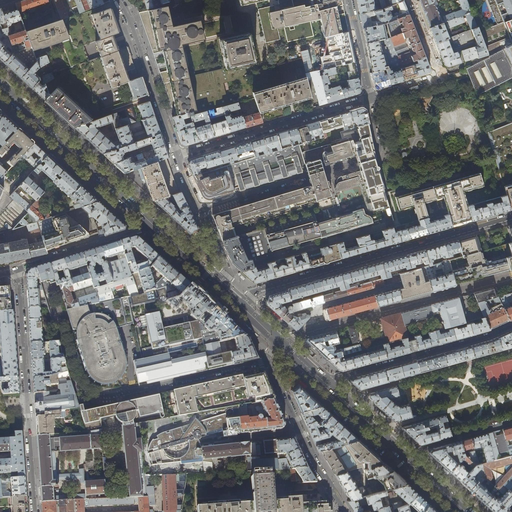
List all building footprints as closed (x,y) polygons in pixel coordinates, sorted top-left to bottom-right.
[(24,0),(15,3),(18,9),(20,17),(26,15),(26,16),(27,16),(25,10),(27,10),(30,13),(34,11),(34,10),(35,9),(34,7),(38,6),(40,12),(49,9),(47,3),(49,2),(48,2),(47,2),(46,0),(24,0)] [(64,0),(65,1),(68,1),(67,0),(54,0),(62,19),(68,17),(61,0),(64,0)] [(73,15),(84,11),(80,0),(67,0),(68,1),(73,15)] [(80,0),(84,11),(101,5),(104,4),(107,2),(110,1),(109,0),(80,0)] [(144,0),(147,9),(169,1),(169,0),(144,0)] [(288,47),(287,42),(279,5),(270,7),(268,0),(240,0),(241,3),(256,0),(257,0),(259,9),(258,9),(270,65),(271,65),(279,63),(288,61),(284,48),(288,47)] [(294,7),(291,0),(277,0),(279,5),(287,42),(313,36),(310,21),(319,18),(324,37),(325,37),(348,31),(347,25),(344,14),(338,15),(337,12),(336,6),(318,11),(315,4),(310,5),(304,7),(303,5),(294,7)] [(324,0),(319,1),(318,0),(309,0),(310,5),(315,4),(318,11),(336,6),(342,5),(341,0),(324,0)] [(356,0),(358,7),(360,14),(367,12),(366,9),(368,8),(369,12),(375,10),(372,0),(356,0)] [(379,0),(381,5),(382,9),(383,8),(387,7),(383,0),(387,0),(390,6),(403,1),(402,0),(379,0)] [(419,0),(424,13),(430,28),(437,26),(440,25),(471,13),(466,0),(458,0),(462,11),(455,14),(455,13),(443,18),(441,19),(436,6),(438,5),(435,0),(419,0)] [(511,0),(486,0),(497,25),(511,18),(511,0)] [(407,11),(403,1),(390,6),(392,10),(394,16),(395,20),(409,15),(407,11)] [(160,72),(168,95),(172,108),(174,112),(175,116),(187,113),(189,116),(190,116),(206,111),(213,110),(216,109),(222,107),(237,103),(254,98),(253,94),(246,71),(256,69),(248,35),(221,40),(227,67),(187,76),(179,44),(204,38),(200,22),(171,28),(166,6),(139,12),(140,16),(145,29),(153,53),(163,51),(164,54),(165,57),(166,62),(166,64),(167,66),(168,70),(160,72)] [(369,12),(367,12),(360,14),(361,20),(363,29),(383,24),(385,24),(384,21),(387,20),(387,23),(395,20),(394,16),(392,17),(390,11),(392,10),(390,6),(387,7),(383,8),(384,11),(381,12),(381,9),(379,10),(375,10),(369,12)] [(102,7),(62,21),(74,49),(83,46),(95,41),(111,35),(118,32),(117,30),(117,28),(115,22),(114,20),(111,11),(107,9),(103,11),(102,7)] [(0,24),(1,27),(2,30),(4,33),(7,32),(10,31),(8,27),(4,29),(2,24),(6,22),(3,14),(1,8),(0,8),(0,24)] [(15,10),(3,14),(6,22),(7,26),(15,23),(15,22),(16,21),(21,20),(20,17),(18,9),(15,10)] [(477,28),(471,13),(440,25),(441,29),(439,29),(438,29),(437,26),(430,28),(434,38),(436,44),(449,39),(443,25),(446,24),(448,29),(467,22),(470,29),(469,29),(470,31),(477,28)] [(409,15),(395,20),(387,23),(386,23),(390,38),(414,28),(409,15)] [(511,18),(479,33),(481,39),(507,29),(511,39),(485,49),(489,58),(511,45),(511,18)] [(62,21),(26,32),(31,46),(32,49),(40,46),(40,48),(61,41),(70,67),(79,64),(80,64),(89,61),(83,46),(74,49),(62,21)] [(383,24),(363,29),(364,35),(366,43),(388,38),(387,37),(386,37),(383,24)] [(452,38),(467,32),(465,27),(450,33),(452,38)] [(416,32),(414,28),(390,38),(401,66),(412,62),(425,57),(420,44),(416,32)] [(479,33),(477,28),(470,31),(467,32),(452,38),(449,39),(436,44),(439,51),(444,64),(444,65),(448,67),(461,63),(457,53),(454,54),(453,55),(454,56),(453,56),(451,55),(451,53),(451,52),(449,44),(453,42),(454,46),(474,38),(477,47),(474,48),(478,63),(489,58),(485,49),(481,39),(479,33)] [(0,49),(9,40),(7,32),(4,33),(2,30),(0,33),(0,49)] [(10,31),(7,32),(9,40),(11,45),(23,41),(25,48),(31,46),(26,32),(25,30),(11,35),(10,31)] [(349,38),(348,31),(325,37),(332,67),(334,67),(355,62),(353,53),(349,38)] [(111,35),(95,41),(100,57),(117,51),(116,48),(115,47),(114,43),(116,42),(115,41),(115,39),(113,40),(112,37),(111,35)] [(390,38),(388,38),(366,43),(367,50),(370,60),(372,72),(386,69),(387,69),(386,66),(389,65),(389,66),(388,66),(389,68),(392,68),(394,68),(399,66),(401,66),(390,38)] [(0,59),(4,63),(14,52),(11,45),(9,40),(0,49),(0,59)] [(511,45),(489,58),(478,63),(466,69),(466,70),(469,76),(475,92),(476,96),(511,78),(511,121),(487,132),(495,161),(498,169),(511,163),(511,45)] [(36,59),(32,49),(31,46),(25,48),(14,52),(4,63),(12,70),(21,79),(36,61),(36,59)] [(127,47),(117,51),(100,57),(89,61),(80,64),(88,86),(106,79),(108,83),(110,82),(111,87),(119,84),(119,85),(122,83),(128,81),(127,79),(125,75),(125,73),(135,69),(127,47)] [(466,69),(478,63),(474,48),(462,51),(465,62),(466,68),(466,69)] [(36,59),(36,61),(39,68),(49,62),(46,55),(36,59)] [(425,57),(412,62),(417,76),(424,74),(428,73),(430,69),(428,63),(425,57)] [(288,61),(279,63),(285,85),(253,94),(254,98),(259,112),(265,110),(275,107),(288,103),(311,96),(307,79),(306,78),(296,82),(292,67),(303,64),(301,58),(288,61)] [(34,73),(39,68),(36,61),(21,79),(28,85),(32,89),(41,79),(34,73)] [(356,70),(355,62),(334,67),(336,74),(342,72),(344,78),(348,77),(349,80),(358,77),(356,70)] [(412,62),(401,66),(399,66),(403,80),(409,79),(417,76),(412,62)] [(88,86),(80,64),(79,64),(54,79),(45,84),(46,88),(48,92),(49,95),(44,100),(50,105),(62,117),(74,128),(84,124),(90,122),(101,118),(100,117),(100,115),(112,111),(111,109),(111,107),(99,111),(88,86)] [(399,66),(394,68),(395,71),(393,72),(393,73),(392,73),(393,74),(391,75),(391,73),(391,71),(392,71),(393,70),(392,68),(389,68),(387,69),(386,69),(390,84),(396,83),(403,80),(399,66)] [(336,74),(334,67),(332,67),(323,69),(323,71),(322,73),(322,75),(320,76),(328,103),(335,101),(343,98),(341,89),(340,86),(328,89),(327,84),(329,84),(329,83),(338,81),(336,74)] [(386,69),(372,72),(374,79),(375,86),(378,88),(384,86),(390,84),(386,69)] [(305,74),(306,78),(307,79),(313,77),(313,81),(319,105),(322,105),(328,103),(320,76),(318,71),(305,74)] [(43,75),(42,77),(42,78),(43,80),(45,84),(54,79),(52,72),(43,75)] [(42,77),(41,79),(32,89),(38,94),(44,100),(49,95),(48,92),(46,93),(44,91),(46,88),(45,84),(42,85),(40,84),(43,80),(42,78),(42,77)] [(124,99),(125,102),(144,96),(147,95),(144,86),(141,77),(138,78),(129,81),(132,92),(131,92),(132,95),(133,94),(134,96),(131,97),(124,99)] [(359,82),(358,77),(349,80),(347,80),(348,87),(341,89),(343,98),(351,96),(359,94),(361,90),(359,82)] [(143,119),(154,116),(152,109),(150,101),(138,105),(143,119)] [(239,109),(237,103),(222,107),(224,115),(226,120),(230,132),(233,131),(241,129),(245,128),(242,118),(241,115),(231,119),(229,114),(227,115),(226,113),(239,109)] [(135,107),(111,115),(113,122),(113,123),(115,129),(139,121),(135,107)] [(224,115),(222,107),(216,109),(217,113),(214,113),(213,110),(206,111),(214,137),(222,135),(230,132),(226,120),(221,121),(221,120),(219,120),(219,122),(215,123),(214,118),(224,115)] [(349,112),(353,123),(357,122),(358,126),(368,124),(365,110),(364,110),(362,108),(356,110),(349,112)] [(214,137),(206,111),(190,116),(191,117),(192,122),(193,124),(200,122),(201,121),(200,120),(205,119),(204,120),(206,124),(207,125),(194,129),(195,130),(196,132),(199,142),(206,139),(214,137)] [(259,112),(242,118),(245,128),(253,125),(262,122),(259,112)] [(345,113),(340,115),(343,124),(343,126),(344,126),(345,131),(349,129),(348,126),(353,124),(353,123),(349,112),(345,113)] [(191,117),(190,116),(189,116),(187,113),(175,116),(172,117),(175,126),(177,132),(185,130),(186,129),(194,127),(193,124),(192,122),(184,125),(183,119),(188,117),(188,118),(191,117)] [(0,148),(19,128),(17,126),(11,120),(5,114),(0,119),(0,148)] [(111,115),(101,118),(90,122),(92,124),(91,124),(90,124),(89,125),(89,127),(89,128),(84,124),(74,128),(82,135),(97,148),(103,154),(135,143),(161,133),(159,128),(154,116),(143,119),(142,120),(145,129),(142,130),(139,121),(115,129),(113,123),(111,124),(113,130),(115,130),(118,137),(110,140),(97,127),(113,122),(111,115)] [(322,133),(344,126),(343,126),(343,124),(340,115),(335,116),(324,120),(318,121),(322,133)] [(322,133),(318,121),(313,123),(306,125),(311,141),(315,139),(314,136),(319,135),(320,138),(323,137),(322,133)] [(357,154),(358,156),(358,157),(359,161),(361,168),(362,170),(356,172),(360,184),(364,197),(369,195),(370,197),(374,196),(384,193),(378,170),(379,169),(379,168),(379,167),(378,166),(376,166),(376,164),(375,160),(374,157),(373,153),(372,151),(372,152),(371,148),(373,147),(368,124),(358,126),(358,127),(362,141),(360,141),(354,143),(357,154)] [(311,141),(306,125),(302,126),(297,128),(301,144),(306,142),(306,141),(307,142),(311,141)] [(194,129),(194,127),(186,129),(187,132),(184,133),(184,131),(185,131),(185,130),(177,132),(178,134),(180,138),(182,144),(185,146),(191,144),(199,142),(196,132),(193,133),(192,133),(192,132),(191,131),(195,130),(194,129)] [(0,179),(22,156),(34,142),(28,136),(19,128),(0,148),(0,179)] [(292,129),(287,131),(292,146),(294,146),(293,142),(294,141),(296,140),(297,141),(298,144),(299,144),(301,144),(297,128),(292,129)] [(282,132),(276,134),(280,146),(286,144),(287,148),(289,147),(292,146),(287,131),(282,132)] [(163,141),(161,133),(135,143),(137,148),(150,143),(151,144),(152,144),(153,147),(150,148),(150,150),(154,149),(153,149),(165,145),(163,141)] [(270,136),(263,138),(268,154),(272,152),(271,149),(272,148),(274,148),(275,147),(276,147),(277,151),(281,150),(280,146),(276,134),(270,136)] [(257,140),(250,142),(255,157),(259,156),(258,153),(258,152),(259,152),(260,152),(261,152),(262,151),(263,151),(263,152),(260,153),(261,156),(268,154),(263,138),(257,140)] [(353,155),(349,141),(348,141),(347,139),(344,140),(349,156),(353,155)] [(344,140),(336,142),(336,141),(331,143),(331,144),(330,144),(335,161),(343,158),(349,156),(344,140)] [(22,156),(35,168),(48,154),(46,152),(40,146),(36,143),(34,142),(22,156)] [(241,144),(234,146),(239,162),(240,162),(242,161),(242,159),(250,156),(251,159),(252,158),(255,157),(250,142),(241,144)] [(123,153),(137,148),(135,143),(103,154),(110,160),(113,163),(133,157),(133,156),(132,154),(123,157),(122,155),(123,154),(123,153)] [(302,152),(299,144),(298,144),(294,146),(292,146),(289,147),(296,169),(298,169),(306,167),(302,152)] [(335,161),(330,144),(302,152),(306,167),(321,162),(322,162),(324,161),(325,165),(329,164),(328,163),(335,161)] [(166,149),(165,145),(153,149),(154,149),(150,150),(147,151),(148,153),(154,151),(155,154),(154,155),(154,156),(144,159),(146,165),(158,161),(166,158),(169,157),(166,149)] [(226,149),(219,151),(223,167),(239,162),(234,146),(226,149)] [(296,169),(289,147),(287,148),(281,150),(277,151),(272,152),(279,174),(294,170),(296,169)] [(211,153),(203,156),(208,172),(217,169),(216,167),(214,168),(213,166),(218,165),(219,168),(220,168),(223,167),(219,151),(211,153)] [(279,174),(272,152),(268,154),(261,156),(259,156),(255,157),(252,158),(260,180),(276,175),(279,174)] [(48,154),(35,168),(34,170),(36,172),(35,173),(37,175),(42,170),(54,181),(57,177),(55,175),(57,173),(59,175),(65,169),(56,161),(48,154)] [(206,172),(208,172),(203,156),(197,158),(190,160),(188,163),(190,168),(193,176),(198,175),(206,172)] [(133,158),(133,157),(113,163),(119,168),(124,173),(142,167),(146,165),(144,159),(134,163),(133,162),(132,162),(131,159),(133,158)] [(172,176),(166,158),(158,161),(146,165),(142,167),(143,169),(142,170),(143,172),(146,181),(147,181),(151,190),(154,201),(170,196),(172,195),(178,193),(177,190),(177,188),(172,176)] [(260,180),(252,158),(251,159),(242,161),(240,162),(247,184),(249,183),(260,180)] [(247,184),(240,162),(239,162),(223,167),(220,168),(227,190),(244,185),(247,184)] [(311,170),(322,166),(321,162),(306,167),(307,171),(311,170)] [(511,163),(498,169),(506,195),(510,210),(511,209),(511,163)] [(227,190),(220,168),(219,168),(217,169),(208,172),(206,172),(198,175),(200,183),(204,197),(212,194),(225,190),(227,190)] [(65,169),(59,175),(57,177),(54,181),(52,183),(53,184),(54,183),(70,197),(81,184),(80,183),(65,169)] [(324,172),(323,169),(308,174),(309,177),(310,182),(325,178),(324,172)] [(339,188),(342,187),(342,189),(360,184),(356,172),(354,172),(347,174),(345,175),(341,176),(340,177),(339,177),(339,178),(338,179),(337,180),(337,182),(339,188)] [(447,212),(448,215),(451,227),(472,221),(467,206),(465,197),(464,197),(462,192),(483,186),(479,173),(395,197),(399,210),(413,206),(417,221),(422,219),(427,218),(423,203),(444,197),(446,206),(445,206),(447,212)] [(28,176),(20,186),(36,201),(37,199),(44,191),(28,176)] [(316,184),(319,192),(319,194),(321,200),(326,199),(325,197),(330,195),(326,181),(319,183),(316,184)] [(81,184),(70,197),(73,199),(72,200),(75,203),(74,204),(75,209),(82,206),(99,201),(83,186),(81,184)] [(319,192),(316,184),(311,185),(307,186),(302,188),(306,202),(307,204),(308,204),(307,198),(306,198),(306,195),(319,192)] [(306,202),(302,188),(293,190),(298,205),(306,202)] [(15,190),(10,196),(27,211),(31,206),(16,192),(17,192),(15,190)] [(289,208),(298,205),(293,190),(289,192),(284,193),(289,208)] [(181,192),(178,193),(172,195),(177,205),(180,209),(188,205),(185,200),(181,192)] [(237,207),(212,215),(217,228),(222,240),(234,236),(231,225),(252,219),(253,220),(260,218),(259,216),(278,211),(278,213),(285,211),(285,209),(289,208),(284,193),(273,196),(237,207)] [(391,213),(384,193),(374,196),(370,197),(371,202),(366,204),(368,211),(381,207),(384,214),(387,213),(387,214),(388,215),(389,215),(390,215),(390,214),(391,213)] [(485,201),(486,204),(487,206),(490,216),(497,214),(510,210),(506,195),(500,197),(501,202),(499,203),(498,203),(497,203),(496,202),(494,203),(494,204),(492,205),(491,203),(489,203),(488,200),(485,201)] [(172,200),(170,196),(154,201),(163,209),(171,216),(175,211),(178,210),(173,204),(169,201),(170,200),(172,200)] [(37,199),(36,201),(31,206),(27,211),(28,212),(12,229),(26,225),(37,221),(44,219),(42,216),(36,210),(40,206),(41,203),(37,199)] [(99,201),(82,206),(101,224),(103,229),(98,231),(99,237),(113,233),(125,229),(125,227),(125,225),(111,212),(101,202),(99,201)] [(198,228),(188,205),(180,209),(178,210),(175,211),(171,216),(180,224),(190,234),(198,228)] [(472,205),(467,206),(472,221),(480,218),(490,216),(487,206),(480,208),(480,206),(477,207),(478,208),(476,209),(474,210),(472,205)] [(371,222),(370,219),(369,218),(369,217),(368,217),(367,216),(365,216),(363,215),(362,210),(357,212),(358,214),(361,225),(365,224),(371,222)] [(44,219),(37,221),(39,228),(43,238),(46,250),(47,250),(54,247),(71,242),(86,237),(89,236),(87,232),(65,212),(44,219)] [(361,225),(358,214),(357,212),(356,212),(356,213),(352,214),(354,218),(348,220),(347,216),(339,218),(340,222),(330,225),(329,221),(317,225),(321,236),(330,234),(346,229),(361,225)] [(313,213),(301,217),(264,228),(270,251),(278,248),(299,243),(309,240),(321,236),(321,237),(321,236),(317,225),(313,213)] [(428,223),(427,218),(422,219),(427,234),(438,231),(451,227),(448,215),(443,216),(443,219),(437,221),(436,220),(435,221),(434,220),(432,220),(432,222),(428,223)] [(427,234),(422,219),(417,221),(419,226),(415,227),(415,226),(413,227),(413,226),(410,226),(411,228),(406,229),(409,239),(417,237),(427,234)] [(39,228),(37,221),(26,225),(28,231),(39,228)] [(236,236),(248,263),(251,263),(263,259),(272,257),(270,251),(264,228),(236,236)] [(392,228),(388,229),(392,244),(400,241),(409,239),(406,229),(401,231),(400,229),(398,230),(398,231),(396,232),(394,233),(392,228)] [(383,246),(392,244),(388,229),(372,234),(374,241),(373,241),(372,240),(371,240),(372,241),(371,241),(370,241),(368,235),(354,239),(354,241),(356,240),(357,246),(354,247),(352,243),(353,242),(352,239),(336,244),(340,259),(347,257),(362,252),(375,249),(383,246)] [(457,240),(460,251),(461,254),(462,256),(479,251),(475,235),(466,238),(457,240)] [(248,263),(236,236),(234,236),(222,240),(227,251),(232,262),(237,267),(243,265),(248,263)] [(129,239),(121,241),(125,256),(132,253),(130,249),(134,248),(137,250),(145,243),(141,239),(139,237),(135,237),(129,239)] [(0,242),(1,243),(0,239),(0,262),(20,259),(38,255),(48,253),(46,250),(43,238),(39,239),(39,242),(28,245),(27,239),(0,244),(0,242)] [(450,243),(444,244),(447,257),(452,256),(451,254),(460,251),(457,240),(450,243)] [(112,244),(101,247),(105,259),(117,255),(119,260),(112,263),(112,261),(110,262),(108,261),(106,262),(113,283),(132,276),(131,274),(128,266),(125,256),(121,241),(112,244)] [(511,242),(502,245),(504,255),(509,269),(509,270),(511,269),(511,242)] [(150,247),(145,243),(137,250),(147,259),(154,252),(150,247)] [(320,249),(321,253),(324,263),(332,261),(340,259),(336,244),(320,249)] [(433,247),(425,250),(429,265),(433,264),(432,259),(434,260),(435,260),(435,258),(442,256),(443,258),(447,257),(444,244),(433,247)] [(98,303),(128,297),(138,295),(132,276),(113,283),(106,262),(105,259),(101,247),(93,250),(82,253),(98,303)] [(415,253),(407,255),(410,268),(414,267),(414,265),(417,264),(420,263),(423,262),(424,264),(427,263),(427,266),(429,265),(425,250),(415,253)] [(504,271),(509,269),(504,255),(491,259),(491,260),(484,262),(481,252),(480,252),(479,251),(462,256),(460,257),(448,260),(455,284),(466,281),(483,276),(504,271)] [(158,255),(154,252),(147,259),(148,261),(146,263),(136,266),(135,263),(128,266),(131,274),(150,268),(160,257),(158,255)] [(74,256),(64,259),(68,271),(82,267),(84,275),(70,279),(71,281),(79,307),(98,303),(82,253),(74,256)] [(135,263),(132,253),(125,256),(128,266),(135,263)] [(294,272),(303,269),(310,267),(306,257),(305,253),(290,257),(294,272)] [(321,253),(306,257),(310,267),(317,265),(324,263),(321,253)] [(381,262),(385,278),(390,276),(389,271),(393,270),(394,271),(396,271),(396,269),(405,267),(405,269),(407,269),(408,271),(411,271),(410,268),(407,255),(393,259),(381,262)] [(180,275),(171,267),(160,257),(150,268),(131,274),(132,276),(138,295),(156,290),(170,286),(180,275)] [(280,260),(270,263),(274,277),(284,275),(294,272),(290,257),(285,259),(287,266),(286,266),(286,265),(283,265),(283,263),(280,264),(281,265),(279,268),(278,264),(279,263),(280,262),(280,260)] [(68,273),(68,271),(64,259),(57,262),(50,264),(56,282),(57,286),(59,285),(71,281),(70,279),(70,277),(68,273)] [(448,260),(440,262),(433,264),(429,265),(427,266),(425,267),(432,291),(443,288),(455,285),(455,284),(448,260)] [(385,278),(381,262),(371,265),(360,268),(363,279),(374,275),(375,277),(377,276),(377,275),(380,274),(381,279),(382,279),(385,278)] [(252,265),(251,263),(248,263),(243,265),(237,267),(239,269),(242,271),(253,268),(252,265)] [(265,280),(274,277),(270,263),(267,264),(268,267),(257,270),(256,267),(253,268),(242,271),(248,277),(255,283),(265,280)] [(50,282),(47,269),(48,264),(46,265),(41,267),(37,268),(36,268),(39,279),(40,283),(42,282),(46,281),(47,281),(47,283),(50,282)] [(56,282),(50,264),(48,264),(47,269),(50,282),(51,284),(52,284),(53,283),(56,282)] [(390,276),(391,283),(396,282),(401,280),(403,287),(398,289),(401,300),(411,297),(422,294),(432,291),(425,267),(411,271),(408,271),(390,276)] [(39,279),(36,268),(29,270),(26,275),(26,278),(26,283),(27,291),(39,290),(43,290),(41,285),(37,285),(37,282),(38,282),(38,281),(37,281),(37,280),(36,280),(39,279)] [(363,279),(360,268),(351,271),(340,274),(344,290),(346,289),(349,288),(348,283),(351,282),(351,283),(354,283),(354,281),(363,279)] [(344,290),(340,274),(330,277),(320,280),(323,290),(334,287),(334,288),(337,287),(337,286),(339,285),(341,291),(344,290)] [(160,303),(166,302),(179,298),(191,285),(185,279),(180,275),(170,286),(156,290),(160,303)] [(371,282),(372,288),(376,287),(384,285),(391,283),(390,276),(385,278),(382,279),(381,279),(371,282)] [(312,282),(303,285),(306,295),(312,293),(312,294),(316,293),(315,292),(323,290),(320,280),(312,282)] [(79,307),(71,281),(59,285),(61,290),(62,290),(64,295),(64,297),(65,298),(66,303),(65,304),(67,310),(79,307)] [(359,292),(372,288),(371,282),(360,285),(360,288),(359,287),(358,288),(357,288),(357,286),(349,288),(346,289),(344,290),(341,291),(335,292),(336,294),(335,294),(334,294),(333,294),(333,295),(332,293),(322,296),(324,302),(335,298),(359,292)] [(191,314),(197,321),(210,332),(212,331),(213,330),(219,335),(220,342),(225,341),(234,339),(246,336),(234,325),(202,296),(192,287),(191,285),(179,298),(166,302),(175,310),(179,307),(180,308),(181,306),(180,305),(183,302),(188,307),(188,308),(191,312),(191,314)] [(307,299),(307,296),(306,295),(303,285),(291,288),(287,289),(292,304),(295,303),(307,299)] [(0,312),(13,311),(13,306),(13,302),(10,302),(9,294),(9,287),(0,287),(0,312)] [(485,300),(492,298),(495,297),(493,288),(482,291),(473,293),(477,302),(482,301),(485,300)] [(289,305),(292,304),(287,289),(278,292),(268,295),(266,302),(267,304),(269,306),(272,309),(282,306),(281,303),(288,301),(289,305)] [(387,292),(374,295),(377,306),(401,300),(398,289),(387,292)] [(39,290),(27,291),(28,299),(28,309),(40,308),(39,290)] [(510,321),(511,319),(511,292),(498,297),(510,321)] [(314,306),(314,304),(324,302),(322,296),(322,295),(311,298),(311,300),(313,299),(313,300),(310,301),(309,299),(307,299),(295,303),(297,310),(302,309),(302,308),(311,305),(311,306),(313,306),(314,306)] [(354,313),(377,306),(374,295),(326,309),(329,319),(354,313)] [(125,357),(116,328),(134,323),(128,297),(98,303),(79,307),(67,310),(70,321),(73,329),(76,330),(76,333),(76,338),(77,341),(77,340),(76,341),(80,354),(85,371),(86,371),(87,373),(89,376),(89,377),(91,379),(93,381),(97,383),(98,383),(103,385),(105,385),(108,385),(110,385),(114,384),(118,381),(120,379),(122,377),(124,374),(125,372),(126,367),(126,364),(126,361),(125,357)] [(401,313),(381,318),(386,339),(370,344),(371,348),(383,344),(388,343),(395,341),(397,341),(401,340),(406,338),(407,338),(406,335),(404,325),(414,323),(416,320),(433,315),(433,314),(439,312),(444,328),(447,327),(451,326),(455,325),(465,322),(458,297),(427,306),(406,311),(401,313)] [(477,302),(482,314),(484,317),(490,330),(501,324),(510,321),(498,297),(495,297),(492,298),(496,306),(491,308),(492,311),(490,312),(485,300),(482,301),(477,302)] [(295,303),(292,304),(289,305),(282,306),(272,309),(273,309),(281,317),(287,323),(293,317),(289,312),(297,310),(295,303)] [(42,308),(40,308),(42,343),(49,342),(58,342),(48,307),(42,308)] [(14,321),(13,311),(0,312),(0,334),(2,366),(0,365),(0,378),(18,377),(18,371),(16,345),(14,321)] [(219,335),(213,330),(212,331),(210,332),(197,321),(185,323),(162,328),(158,312),(144,315),(152,350),(202,338),(203,346),(219,342),(220,342),(219,335)] [(303,323),(311,316),(309,314),(308,314),(306,315),(305,313),(302,314),(302,315),(302,316),(300,316),(300,315),(299,315),(299,317),(297,317),(294,316),(293,317),(287,323),(292,327),(296,331),(297,330),(303,324),(303,323)] [(484,317),(481,318),(481,320),(481,322),(474,324),(473,323),(472,320),(469,321),(473,335),(482,332),(487,331),(490,330),(484,317)] [(469,321),(468,321),(465,322),(465,324),(466,326),(457,328),(455,327),(455,325),(451,326),(455,340),(464,337),(473,335),(469,321)] [(358,324),(355,325),(361,350),(365,349),(358,324)] [(353,345),(342,349),(341,349),(342,355),(350,353),(361,350),(355,325),(348,327),(353,345)] [(451,326),(447,327),(448,329),(448,331),(439,333),(438,332),(438,330),(434,331),(438,344),(447,342),(455,340),(451,326)] [(511,330),(504,334),(498,337),(501,350),(508,348),(511,347),(511,330)] [(341,349),(342,349),(340,342),(339,343),(338,338),(336,331),(324,334),(319,335),(307,338),(306,340),(314,347),(318,351),(327,360),(342,355),(341,349)] [(434,331),(432,331),(428,332),(429,338),(428,338),(427,337),(426,337),(427,339),(421,340),(420,334),(413,336),(417,350),(426,348),(438,344),(434,331)] [(246,336),(234,339),(237,350),(230,352),(233,365),(258,359),(252,345),(251,344),(249,338),(248,337),(246,336)] [(413,336),(407,338),(406,338),(411,352),(417,350),(413,336)] [(486,341),(471,346),(474,358),(487,354),(501,350),(498,337),(491,340),(486,341)] [(406,338),(401,340),(402,344),(389,348),(388,343),(383,344),(387,359),(396,356),(411,352),(406,338)] [(227,353),(225,341),(220,342),(219,342),(221,354),(227,353)] [(58,342),(49,342),(50,360),(64,359),(62,355),(59,355),(58,347),(60,347),(58,342)] [(221,354),(219,342),(203,346),(205,352),(170,360),(169,353),(134,361),(138,383),(146,381),(147,384),(149,383),(167,379),(180,376),(197,373),(197,372),(197,370),(198,370),(202,369),(203,371),(221,367),(233,365),(230,352),(227,353),(221,354)] [(45,354),(45,348),(42,348),(42,343),(31,344),(31,353),(32,361),(43,360),(43,354),(45,354)] [(383,344),(371,348),(366,349),(370,363),(377,361),(387,359),(383,344)] [(459,349),(444,353),(447,365),(459,362),(474,358),(471,346),(459,349)] [(366,349),(365,349),(361,350),(350,353),(354,367),(361,366),(370,363),(366,349)] [(350,353),(342,355),(327,360),(334,366),(339,370),(342,371),(347,370),(354,367),(350,353)] [(432,356),(416,361),(420,373),(431,370),(447,365),(444,353),(432,356)] [(60,364),(65,363),(64,359),(50,360),(43,360),(32,361),(33,370),(33,378),(47,378),(49,377),(57,375),(67,372),(66,367),(60,368),(60,364)] [(409,363),(400,365),(404,377),(412,375),(420,373),(416,361),(409,363)] [(394,367),(384,370),(387,382),(397,379),(404,377),(400,365),(394,367)] [(372,386),(387,382),(384,370),(369,374),(353,378),(351,381),(356,386),(360,389),(372,386)] [(61,395),(74,394),(67,372),(57,375),(57,378),(66,377),(66,378),(67,378),(67,382),(67,385),(58,386),(58,389),(60,390),(61,395)] [(169,392),(159,394),(163,413),(164,419),(169,418),(175,417),(224,408),(238,406),(246,404),(260,402),(274,399),(267,384),(263,374),(252,377),(243,379),(242,375),(213,382),(169,392)] [(57,375),(49,377),(49,380),(48,380),(47,380),(47,378),(33,378),(34,386),(34,393),(36,393),(48,392),(54,392),(54,390),(48,391),(48,388),(46,388),(46,387),(47,386),(48,387),(49,386),(49,387),(51,387),(51,385),(58,385),(57,378),(57,375)] [(19,383),(18,377),(0,378),(0,382),(2,383),(2,384),(4,384),(4,383),(8,382),(8,384),(8,390),(2,390),(3,395),(19,394),(19,387),(19,383)] [(291,390),(296,401),(301,412),(323,406),(310,394),(299,384),(291,390)] [(399,396),(397,389),(396,386),(369,393),(368,397),(374,403),(381,409),(390,400),(387,397),(389,396),(389,397),(390,397),(392,397),(392,398),(399,396)] [(74,394),(61,395),(49,397),(48,392),(36,393),(36,399),(38,399),(39,399),(39,402),(38,402),(38,403),(39,403),(39,405),(40,407),(39,407),(39,408),(39,409),(39,412),(39,413),(69,409),(78,408),(77,404),(74,394)] [(78,406),(80,412),(86,432),(96,430),(96,428),(101,427),(101,419),(115,416),(116,418),(117,420),(118,421),(119,422),(120,422),(122,423),(122,426),(133,424),(132,421),(133,420),(134,419),(135,416),(135,414),(135,411),(137,411),(139,418),(159,413),(160,417),(160,418),(161,418),(162,418),(163,418),(163,417),(162,413),(163,413),(159,394),(146,397),(123,402),(108,405),(105,406),(101,407),(101,406),(92,405),(90,405),(84,406),(85,411),(83,411),(82,405),(78,406)] [(278,408),(274,399),(260,402),(262,406),(257,406),(255,407),(256,411),(257,411),(259,414),(259,415),(258,416),(257,417),(257,418),(247,419),(246,404),(238,406),(241,432),(241,434),(259,432),(282,429),(285,424),(278,408)] [(390,399),(390,400),(381,409),(387,415),(395,421),(411,417),(408,404),(398,406),(390,399)] [(226,414),(198,422),(195,419),(191,424),(167,432),(161,434),(157,436),(155,437),(153,439),(150,443),(149,447),(148,451),(157,448),(158,451),(150,453),(152,465),(173,463),(174,459),(172,458),(170,458),(169,457),(167,456),(166,455),(164,453),(163,451),(163,450),(188,442),(189,444),(189,447),(188,448),(187,451),(186,454),(184,456),(182,457),(179,458),(180,462),(180,464),(203,462),(201,448),(200,448),(198,440),(200,438),(205,437),(227,430),(227,435),(232,435),(235,434),(235,433),(241,432),(238,406),(224,408),(225,410),(227,410),(228,409),(229,409),(230,409),(231,410),(232,411),(232,412),(232,413),(232,414),(232,415),(231,416),(229,416),(228,416),(227,416),(226,415),(226,414)] [(323,406),(301,412),(303,418),(306,425),(315,420),(311,417),(312,415),(317,414),(320,416),(315,421),(321,426),(332,414),(327,410),(323,406)] [(72,420),(71,416),(70,417),(69,409),(39,413),(36,414),(36,417),(37,436),(53,435),(53,428),(54,427),(54,423),(53,423),(52,419),(64,418),(64,421),(72,421),(72,420)] [(344,425),(332,414),(321,426),(315,421),(315,420),(306,425),(309,432),(318,451),(321,450),(359,440),(344,425)] [(442,422),(447,420),(445,415),(414,424),(402,427),(402,428),(408,433),(413,438),(417,434),(424,432),(423,430),(435,426),(436,428),(443,426),(442,422)] [(120,428),(124,463),(128,497),(134,497),(137,497),(147,497),(145,476),(141,439),(134,440),(133,424),(120,425),(120,428)] [(444,429),(443,426),(436,428),(436,431),(424,434),(424,432),(417,434),(413,438),(417,442),(420,444),(449,437),(451,436),(449,427),(444,429)] [(508,441),(507,440),(509,440),(509,442),(511,441),(511,426),(508,428),(497,431),(480,436),(471,438),(476,455),(467,458),(475,465),(481,463),(493,459),(511,454),(511,445),(508,447),(506,442),(508,441)] [(102,448),(101,430),(96,430),(86,432),(53,435),(37,436),(38,450),(40,470),(41,490),(42,502),(55,501),(59,501),(75,499),(84,499),(106,498),(105,480),(88,481),(86,450),(102,448)] [(0,438),(0,473),(12,473),(17,473),(18,478),(25,477),(25,470),(24,455),(22,439),(22,432),(14,432),(15,438),(10,438),(0,438)] [(285,439),(276,440),(277,452),(277,455),(277,457),(279,456),(278,454),(282,453),(282,454),(285,454),(286,456),(300,450),(296,443),(294,438),(285,439)] [(466,439),(461,441),(463,450),(468,449),(469,456),(467,456),(467,457),(467,458),(476,455),(471,438),(466,439)] [(277,452),(276,440),(263,441),(264,453),(277,452)] [(359,440),(321,450),(324,457),(328,463),(335,475),(362,467),(362,470),(374,467),(374,466),(385,463),(378,457),(366,446),(359,440)] [(455,443),(450,444),(452,452),(453,454),(456,453),(459,462),(465,455),(464,453),(462,453),(461,452),(460,451),(463,450),(461,441),(455,443)] [(279,470),(278,463),(277,458),(266,459),(260,460),(260,457),(256,457),(255,445),(257,444),(257,442),(248,443),(250,456),(250,458),(251,471),(252,471),(270,470),(279,470)] [(250,456),(248,443),(234,444),(201,448),(203,462),(213,463),(213,461),(212,461),(212,459),(213,459),(212,459),(221,458),(222,458),(230,457),(230,458),(231,457),(240,456),(240,457),(241,456),(249,456),(250,456)] [(450,453),(452,452),(450,444),(431,449),(429,452),(431,454),(433,456),(438,461),(446,453),(445,452),(449,451),(450,453)] [(304,459),(300,450),(286,456),(292,469),(294,469),(295,469),(308,468),(304,459)] [(451,457),(446,453),(438,461),(444,467),(450,472),(458,463),(452,458),(453,457),(451,456),(451,457)] [(511,454),(493,459),(481,463),(484,474),(482,476),(489,482),(492,478),(490,469),(511,463),(511,467),(494,487),(490,483),(486,490),(486,489),(485,488),(484,487),(483,487),(480,484),(484,479),(481,477),(469,490),(476,496),(485,504),(511,474),(511,454)] [(465,455),(465,456),(465,455),(459,462),(458,463),(450,472),(454,476),(460,481),(465,475),(468,472),(475,465),(467,458),(467,457),(465,455)] [(214,471),(213,463),(203,462),(204,473),(213,472),(213,471),(214,471)] [(389,467),(385,463),(374,466),(374,467),(362,470),(363,473),(365,473),(366,474),(367,478),(367,479),(377,476),(391,472),(392,470),(389,467)] [(475,465),(468,472),(470,474),(467,477),(465,475),(460,481),(464,485),(469,490),(481,477),(482,476),(484,474),(481,463),(475,465)] [(351,477),(363,473),(362,470),(362,467),(335,475),(338,479),(340,483),(349,497),(351,500),(369,495),(367,489),(364,490),(362,484),(356,485),(353,480),(351,477)] [(311,473),(308,468),(295,469),(304,483),(317,482),(311,473)] [(270,475),(270,470),(252,471),(252,476),(251,476),(252,490),(253,490),(254,502),(239,503),(239,500),(207,503),(207,505),(197,506),(197,511),(331,511),(329,511),(329,508),(327,508),(327,505),(325,505),(325,502),(302,503),(302,496),(287,497),(287,500),(272,501),(271,489),(273,489),(272,475),(270,475)] [(377,476),(367,479),(370,488),(367,489),(369,495),(386,490),(390,489),(391,488),(407,484),(402,479),(392,470),(391,472),(377,476)] [(180,511),(186,474),(176,474),(162,475),(162,494),(163,511),(161,511),(180,511)] [(511,474),(485,504),(488,507),(493,511),(495,511),(499,507),(498,506),(500,503),(502,504),(511,493),(511,474)] [(147,497),(148,506),(151,505),(154,505),(153,490),(152,475),(145,476),(147,497)] [(0,498),(27,496),(26,487),(25,477),(18,478),(0,479),(0,498)] [(407,484),(391,488),(407,503),(402,504),(401,502),(400,502),(392,504),(394,509),(408,504),(418,493),(412,488),(407,484)] [(390,489),(386,490),(388,498),(396,496),(393,491),(392,491),(391,491),(390,489)] [(386,490),(369,495),(351,500),(348,501),(353,509),(354,511),(362,511),(363,510),(362,508),(361,508),(360,506),(367,505),(367,504),(371,503),(373,509),(375,509),(376,508),(388,505),(389,505),(388,498),(386,490)] [(423,499),(418,493),(408,504),(394,509),(394,511),(410,511),(409,507),(412,506),(418,511),(422,511),(429,504),(423,499)] [(511,493),(502,504),(504,506),(501,509),(499,507),(495,511),(510,511),(508,510),(508,509),(508,508),(508,507),(508,506),(511,503),(511,493)] [(27,511),(27,496),(0,498),(0,507),(11,506),(10,511),(27,511)] [(152,511),(152,510),(149,510),(148,508),(148,506),(147,497),(137,497),(138,502),(138,506),(138,508),(139,510),(139,511),(128,511),(84,511),(84,507),(84,499),(75,499),(75,511),(152,511)] [(134,502),(134,497),(128,497),(106,498),(84,499),(84,507),(91,506),(104,505),(134,504),(134,502)] [(75,511),(75,499),(59,501),(59,511),(75,511)] [(56,511),(55,501),(42,502),(42,509),(42,511),(56,511)]
